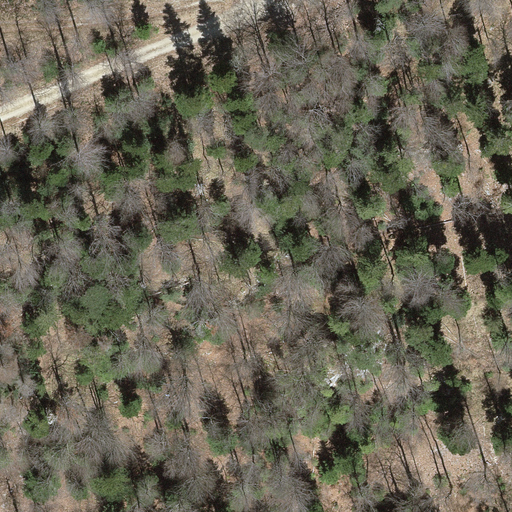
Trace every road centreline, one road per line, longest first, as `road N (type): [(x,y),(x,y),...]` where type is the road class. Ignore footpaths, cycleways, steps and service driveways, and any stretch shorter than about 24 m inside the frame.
road 1 (track): [(0,120),(262,0)]
road 2 (track): [(186,0),(78,23),(0,27)]
